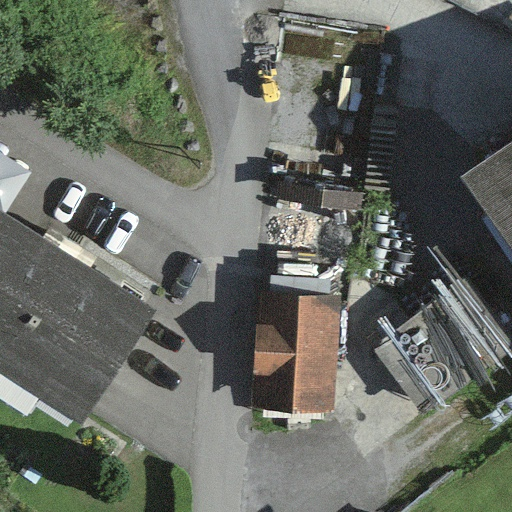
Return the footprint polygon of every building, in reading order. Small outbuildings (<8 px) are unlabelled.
[(307,22),(289,175),(375,185),(392,31),(307,22)] [(511,127),(483,147),(511,188),(511,127)] [(172,283),(0,172),(0,329),(101,394),(172,283)] [(348,282),(273,276),(265,393),(339,399),(348,282)] [(511,340),(460,279),(387,340),(440,402),(511,340)]
